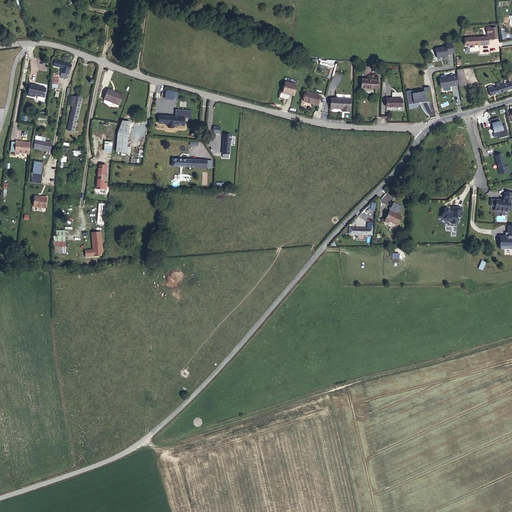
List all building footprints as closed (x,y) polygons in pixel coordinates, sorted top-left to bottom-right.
[(465,38),(466,46),(470,45),(470,47),(474,47),(474,45),(489,44),(488,39),(492,39),(498,39),(496,28),(487,29),(488,37),(465,38)] [(435,49),(437,58),(448,56),(448,54),(454,53),(452,44),(446,45),(446,47),(435,49)] [(74,61),(53,58),(53,64),(65,65),(72,66),(73,67),(74,61)] [(456,70),(458,86),(465,85),(463,69),(456,70)] [(439,79),(441,88),(458,85),(456,76),(439,79)] [(362,79),(361,88),(377,89),(377,80),(374,80),(374,81),(367,80),(368,79),(362,79)] [(488,88),(491,96),(511,88),(511,79),(509,81),(509,83),(494,88),(493,86),(488,88)] [(39,84),(31,82),(28,94),(33,95),(34,94),(44,96),(46,87),(38,85),(39,84)] [(285,82),(282,92),(289,94),(289,95),(294,96),(297,85),(285,82)] [(108,89),(104,100),(105,100),(103,103),(111,105),(112,102),(119,105),(123,95),(108,89)] [(406,92),(408,105),(426,101),(425,94),(422,95),(421,92),(412,94),(411,91),(406,92)] [(307,92),(304,102),(318,105),(320,96),(307,92)] [(331,98),(331,108),(342,109),(342,111),(350,112),(351,100),(331,98)] [(387,99),(387,107),(402,107),(402,99),(399,99),(393,99),(387,99)] [(82,103),(76,102),(75,109),(73,109),(73,113),(75,113),(73,126),(79,127),(82,103)] [(160,116),(159,123),(183,125),(184,118),(190,118),(191,111),(175,109),(175,117),(160,116)] [(46,119),(37,118),(35,129),(52,131),(53,124),(46,123),(46,119)] [(493,127),(494,133),(503,130),(500,121),(499,121),(498,118),(489,120),(490,124),(492,124),(493,127)] [(118,133),(116,152),(126,153),(129,122),(122,121),(118,133)] [(31,152),(32,141),(26,140),(18,139),(16,150),(31,152)] [(46,143),(37,142),(35,158),(44,159),(46,143)] [(499,157),(498,155),(495,156),(500,174),(508,171),(507,165),(504,165),(501,157),(499,157)] [(173,159),(172,166),(212,168),(212,161),(173,159)] [(99,166),(97,189),(106,190),(107,184),(104,183),(106,167),(99,166)] [(49,188),(50,176),(46,176),(38,175),(36,186),(49,188)] [(499,210),(499,209),(509,210),(510,200),(511,200),(511,192),(504,191),(503,199),(495,198),(495,205),(494,204),(494,210),(499,210)] [(34,208),(47,208),(48,196),(35,195),(34,208)] [(99,203),(97,223),(104,224),(106,204),(99,203)] [(449,208),(446,206),(439,216),(447,221),(451,221),(451,222),(452,224),(456,224),(457,223),(457,216),(461,216),(461,207),(452,206),(451,211),(449,211),(450,210),(449,209),(449,208)] [(390,210),(385,219),(390,222),(398,225),(402,216),(390,210)] [(349,228),(349,234),(372,235),(373,223),(367,223),(367,229),(349,228)] [(500,236),(500,249),(511,248),(511,228),(508,229),(508,232),(505,232),(505,236),(500,236)] [(54,236),(53,253),(65,254),(66,230),(57,230),(57,236),(54,236)] [(92,233),(93,250),(85,251),(86,257),(99,256),(102,252),(100,232),(92,233)]
